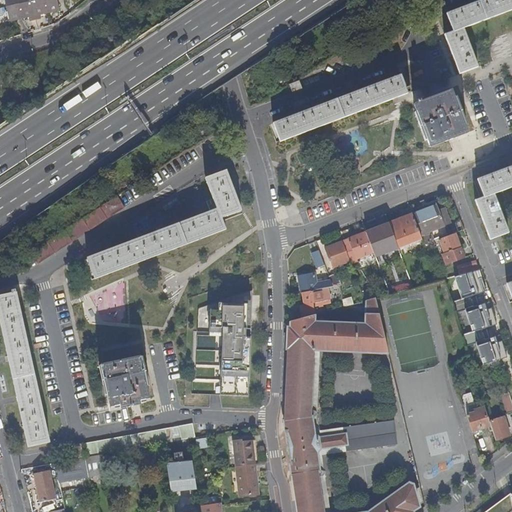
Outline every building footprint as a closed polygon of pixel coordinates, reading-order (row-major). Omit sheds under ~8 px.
[(58,0),(5,0),(9,14),(59,3),(58,0)] [(511,10),(511,0),(484,0),(447,14),(453,32),(445,35),(459,74),(477,67),(463,29),(511,10)] [(61,11),(59,3),(9,14),(10,21),(61,11)] [(410,93),(408,87),(405,89),(401,76),(273,124),(280,142),(410,93)] [(299,81),(289,84),(292,93),(295,92),(302,90),(299,81)] [(452,91),(441,96),(415,106),(429,148),(451,140),(467,134),(452,91)] [(490,240),(508,233),(494,195),(511,187),(511,167),(477,180),(484,198),(476,201),(490,240)] [(226,171),(205,178),(217,209),(192,218),(88,258),(95,279),(197,240),(225,230),(220,218),(241,211),(226,171)] [(118,195),(30,252),(38,263),(125,207),(118,195)] [(436,206),(412,215),(420,235),(422,234),(444,226),(438,210),(436,206)] [(444,208),(438,210),(444,226),(450,223),(444,208)] [(420,235),(412,215),(388,224),(396,244),(397,248),(421,239),(420,235)] [(396,244),(388,224),(365,233),(372,252),(373,253),(383,249),(396,244)] [(365,233),(342,241),(342,242),(349,261),(356,259),(372,252),(365,233)] [(421,239),(424,246),(431,243),(428,235),(422,237),(422,234),(420,235),(421,239)] [(464,259),(454,234),(439,240),(449,265),(464,259)] [(349,261),(342,242),(324,249),(332,269),(349,262),(349,261)] [(384,254),(398,249),(397,248),(396,244),(383,249),(384,254)] [(324,266),(319,251),(311,254),(316,269),(324,266)] [(298,277),(301,293),(327,288),(332,287),(330,281),(316,284),(314,274),(298,277)] [(328,277),(330,281),(332,287),(340,286),(336,274),(328,277)] [(450,282),(446,284),(451,300),(456,299),(454,294),(452,287),(450,282)] [(462,284),(452,287),(454,294),(464,291),(462,284)] [(327,288),(301,293),(304,305),(299,306),(301,314),(301,318),(309,316),(314,315),(313,308),(313,303),(329,300),(330,300),(327,288)] [(16,289),(12,290),(12,293),(0,295),(0,318),(28,447),(49,442),(16,289)] [(191,393),(248,395),(252,290),(198,307),(197,331),(194,330),(191,393)] [(291,328),(288,328),(285,421),(284,421),(291,471),(297,511),(411,511),(419,507),(413,484),(409,483),(368,511),(330,511),(321,455),(396,445),(392,421),(319,431),(317,413),(319,350),(388,353),(375,299),(366,301),(365,325),(314,322),(314,315),(309,316),(301,318),(291,321),(291,328)] [(476,328),(462,333),(467,350),(482,345),(476,328)] [(505,351),(502,342),(496,344),(499,353),(505,351)] [(469,355),(476,353),(483,351),(482,345),(467,350),(469,355)] [(470,359),(472,367),(480,365),(476,353),(469,355),(470,359)] [(140,356),(101,365),(110,406),(149,398),(140,356)] [(492,369),(500,367),(498,361),(490,363),(492,369)] [(507,414),(511,412),(511,403),(507,386),(499,389),(507,414)] [(471,431),(476,429),(489,425),(485,411),(477,413),(471,395),(460,398),(471,431)] [(489,422),(495,440),(510,436),(504,417),(489,422)] [(194,437),(196,437),(193,423),(83,443),(86,457),(105,453),(120,451),(130,449),(164,443),(188,438),(194,437)] [(236,467),(254,465),(252,440),(244,441),(244,443),(242,443),(241,441),(241,439),(232,440),(235,467),(236,467)] [(81,444),(72,445),(74,458),(83,456),(81,444)] [(84,457),(89,477),(109,473),(105,453),(86,457),(84,457)] [(84,457),(80,458),(84,478),(89,477),(84,457)] [(80,458),(54,462),(59,482),(84,478),(80,458)] [(190,461),(165,465),(169,492),(193,489),(190,461)] [(257,490),(254,465),(236,467),(238,492),(257,490)] [(49,470),(34,473),(39,502),(54,498),(49,470)] [(511,511),(511,497),(511,495),(487,511),(511,511)] [(204,505),(204,511),(222,511),(221,503),(204,505)]
